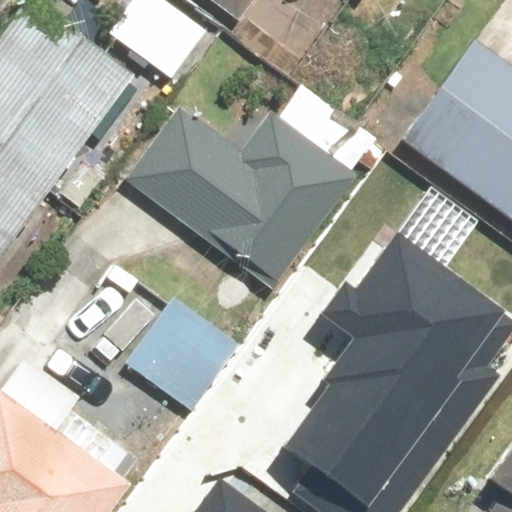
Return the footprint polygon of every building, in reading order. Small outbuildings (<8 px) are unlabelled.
[(26,0),(19,0),(0,26),(0,256),(132,77),(26,0)] [(157,0),(126,0),(100,37),(164,84),(202,32),(157,0)] [(199,0),(233,25),(251,0),(354,0),(357,2),(357,0),(199,0)] [(511,70),(466,36),(389,139),(511,229),(511,70)] [(171,108),(117,183),(270,292),(356,172),(269,110),(237,155),(171,108)] [(357,323),(271,446),(298,465),(282,488),(316,511),(381,511),(511,325),(511,317),(388,231),(349,286),(336,277),(321,298),(357,323)] [(169,298),(118,366),(187,416),(237,348),(169,298)] [(256,341),(189,432),(239,469),(306,378),(256,341)] [(107,511),(124,490),(0,399),(0,511),(107,511)] [(511,511),(511,436),(475,485),(495,500),(486,511),(511,511)] [(254,511),(215,483),(192,511),(254,511)]
